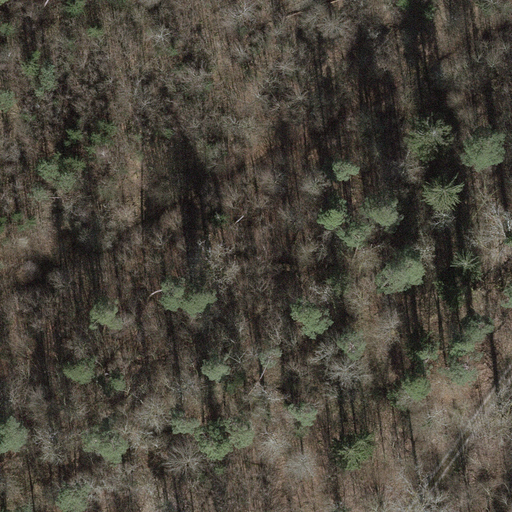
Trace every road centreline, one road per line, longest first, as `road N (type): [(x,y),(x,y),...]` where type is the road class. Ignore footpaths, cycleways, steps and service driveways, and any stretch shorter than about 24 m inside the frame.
road 1 (track): [(0,299),(511,19)]
road 2 (track): [(418,511),(511,379)]
